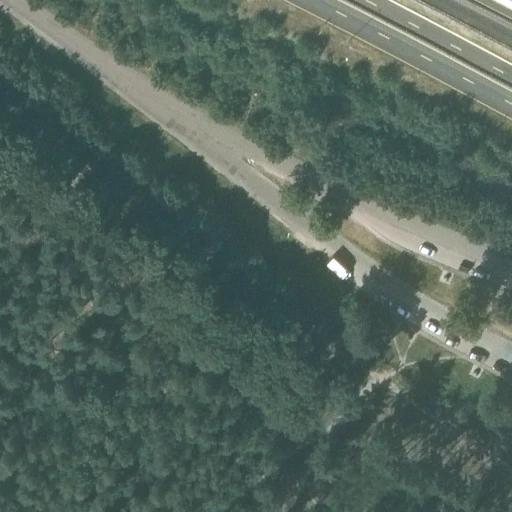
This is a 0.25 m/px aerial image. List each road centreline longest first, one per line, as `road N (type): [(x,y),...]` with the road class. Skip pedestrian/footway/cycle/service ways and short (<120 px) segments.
road 1 (track): [(0,99),(376,378)]
road 2 (track): [(210,511),(376,378),(511,471)]
road 3 (motorway): [(17,0),(176,116)]
road 4 (motorway): [(355,0),(511,83)]
